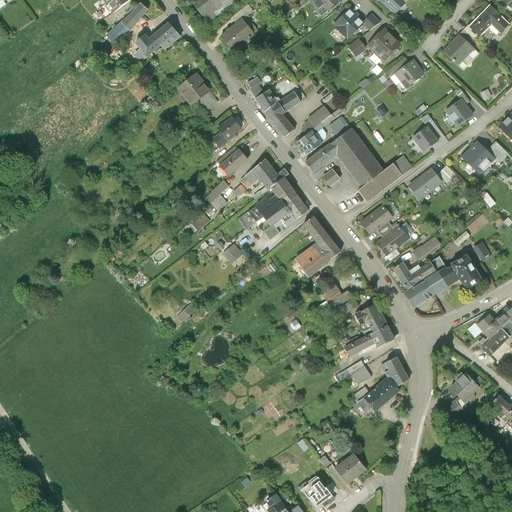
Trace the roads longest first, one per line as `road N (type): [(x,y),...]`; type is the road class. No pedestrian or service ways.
road 1 (secondary): [(163,0),(340,226)]
road 2 (residential): [(340,226),(511,101)]
road 3 (secondary): [(400,480),(416,402),(413,338)]
road 4 (secondary): [(340,226),(413,338)]
road 5 (track): [(68,511),(0,408)]
